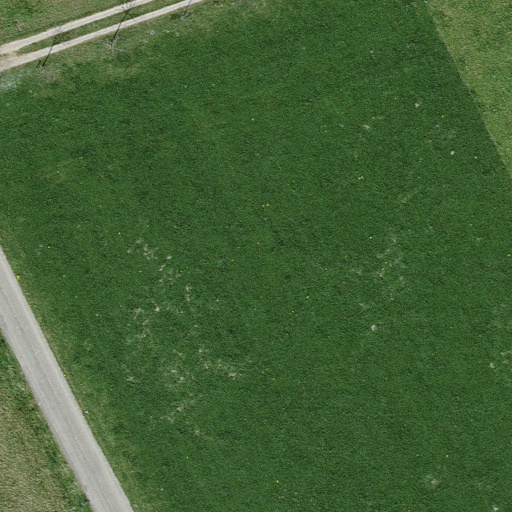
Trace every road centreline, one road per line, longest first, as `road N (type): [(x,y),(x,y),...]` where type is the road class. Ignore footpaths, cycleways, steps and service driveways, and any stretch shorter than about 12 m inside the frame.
road 1 (unclassified): [(0,292),(106,511)]
road 2 (track): [(183,0),(0,59)]
